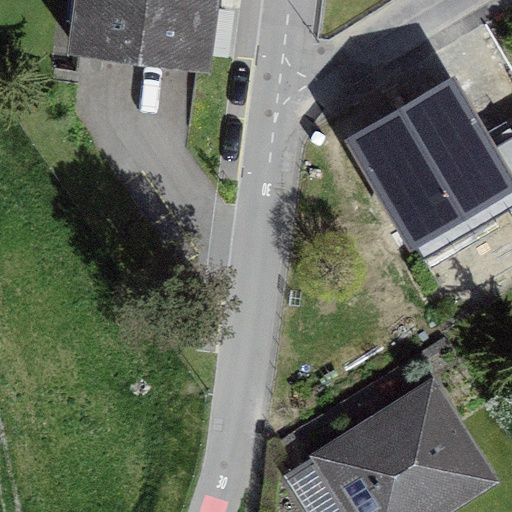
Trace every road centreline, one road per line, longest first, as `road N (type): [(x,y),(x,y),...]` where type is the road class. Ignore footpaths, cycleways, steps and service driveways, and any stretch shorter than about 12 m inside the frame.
road 1 (residential): [(212,511),(235,434),(279,102)]
road 2 (residential): [(279,102),(451,0)]
